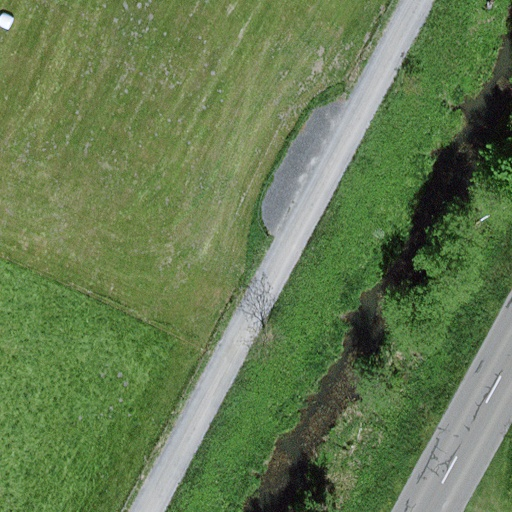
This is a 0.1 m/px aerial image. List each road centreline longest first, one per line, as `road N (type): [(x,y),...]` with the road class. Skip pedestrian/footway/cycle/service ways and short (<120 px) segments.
road 1 (track): [(411,0),(141,511)]
road 2 (primary): [(427,511),(511,356)]
